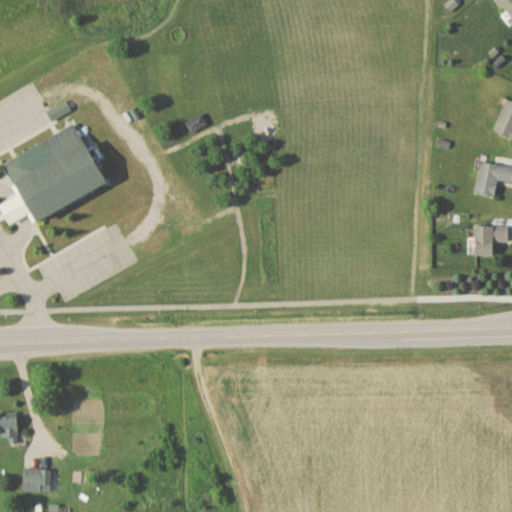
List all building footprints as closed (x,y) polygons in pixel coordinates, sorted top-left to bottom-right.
[(511,0),(499,0),(511,14),(511,0)] [(511,99),(508,98),(495,130),(511,137),(511,99)] [(111,184),(80,122),(4,160),(21,194),(1,204),(11,223),(30,213),(34,222),(111,184)] [(497,195),(499,180),(511,181),(511,165),(481,161),(477,192),(497,195)] [(477,225),(477,255),(497,255),(497,241),(510,241),(510,225),(477,225)] [(20,442),(20,413),(0,412),(0,434),(11,434),(11,442),(20,442)] [(25,491),(44,491),(44,485),(53,485),(53,467),(25,467),(25,491)]
